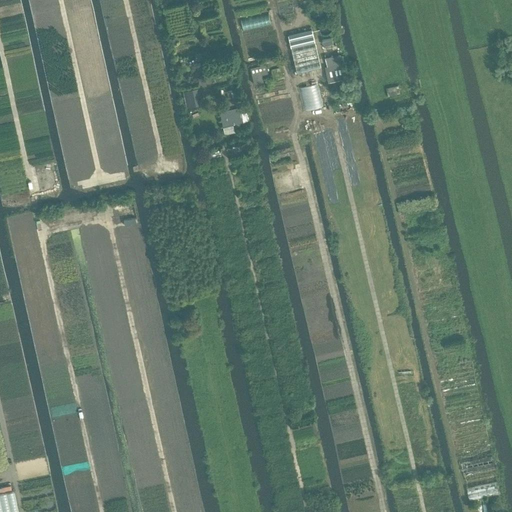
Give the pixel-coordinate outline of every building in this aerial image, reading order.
[(288,35),(296,73),(320,67),(311,30),(288,35)] [(331,37),(321,40),(323,45),(333,43),(331,37)] [(324,67),(327,82),(345,78),(342,63),(324,67)] [(261,74),(267,73),(265,65),(250,68),(253,84),(263,82),(261,74)] [(269,76),(270,81),(284,77),(283,72),(269,76)] [(398,86),(386,88),(388,96),(400,93),(398,86)] [(197,97),(185,99),(187,107),(199,104),(197,97)] [(220,112),(223,127),(243,122),(240,108),(220,112)] [(461,462),(464,475),(495,469),(492,456),(461,462)] [(495,469),(464,475),(469,500),(500,493),(495,469)]
